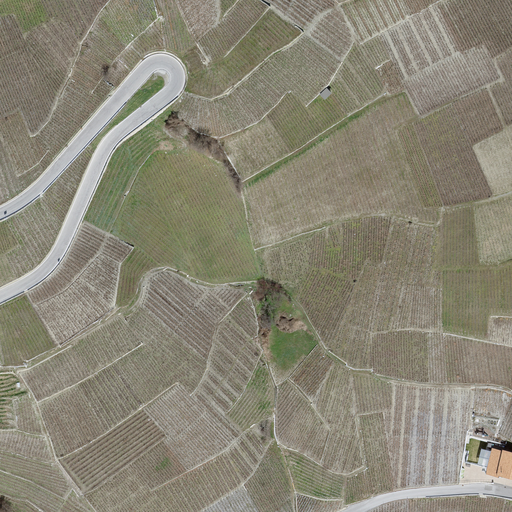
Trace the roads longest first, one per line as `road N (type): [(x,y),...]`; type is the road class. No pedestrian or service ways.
road 1 (tertiary): [(0,212),(37,188),(146,67),(166,62),(178,75),(167,95),(108,142),(48,266),(0,296)]
road 2 (unclassified): [(352,511),(423,491),(511,494)]
